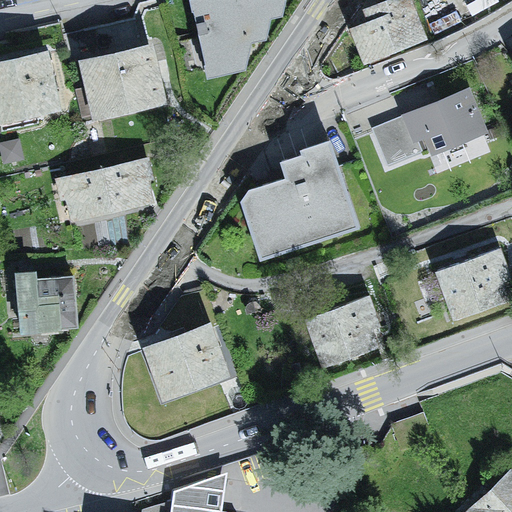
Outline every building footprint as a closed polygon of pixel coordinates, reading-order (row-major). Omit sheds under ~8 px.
[(280,0),(184,0),(202,78),(241,69),(282,5),(280,0)] [(348,27),(362,63),(427,38),(412,0),(362,0),(370,18),(348,27)] [(164,103),(149,41),(75,60),(91,121),(164,103)] [(0,123),(56,111),(41,46),(0,55),(0,123)] [(485,135),(470,93),(382,125),(398,168),(485,135)] [(356,232),(324,141),(279,156),(286,176),(241,192),(265,263),(356,232)] [(60,178),(69,222),(156,203),(146,159),(60,178)] [(511,303),(511,290),(497,249),(429,273),(448,326),(511,303)] [(16,330),(72,325),(68,271),(11,276),(16,330)] [(390,348),(374,297),(305,318),(321,370),(390,348)] [(141,340),(158,397),(227,377),(210,320),(141,340)] [(511,511),(511,474),(505,468),(461,511),(511,511)]
